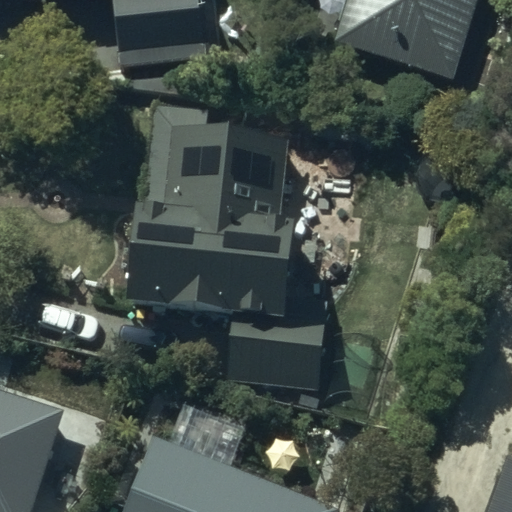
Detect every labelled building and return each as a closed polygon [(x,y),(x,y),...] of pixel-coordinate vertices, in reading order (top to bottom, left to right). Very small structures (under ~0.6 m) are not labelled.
[(0,0),(0,9),(76,0),(0,0)] [(192,0),(134,0),(111,2),(116,78),(198,73),(192,0)] [(350,0),(334,50),(449,86),(475,0),(350,0)] [(178,140),(156,115),(146,212),(138,211),(127,314),(232,325),(225,389),(317,399),(326,313),(287,309),(293,244),(266,241),(276,150),(178,140)] [(0,511),(29,511),(62,419),(0,398),(0,511)] [(127,511),(317,511),(222,477),(238,435),(177,412),(164,446),(154,443),(127,511)] [(511,511),(511,485),(502,511),(511,511)]
